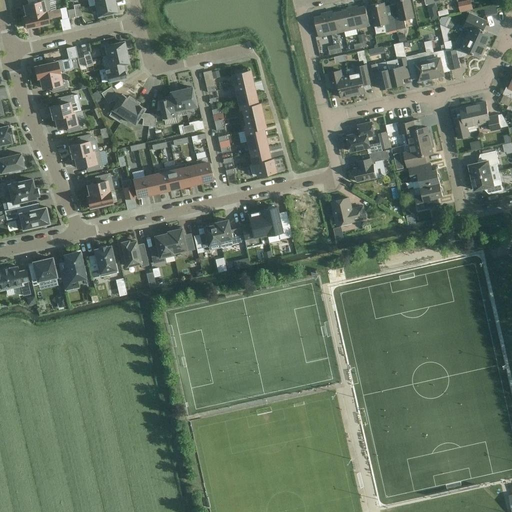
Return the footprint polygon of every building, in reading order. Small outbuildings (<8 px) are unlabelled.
[(25,17),(46,12),(51,11),(48,0),(33,0),(34,3),(23,6),(25,16),(25,17)] [(391,5),(396,30),(406,27),(404,19),(413,17),(409,0),(399,0),(397,1),(398,4),(391,5)] [(471,0),(464,0),(458,2),(461,12),(474,8),(471,0)] [(115,1),(96,5),(98,16),(117,12),(115,1)] [(385,23),(387,32),(396,30),(391,5),(384,7),(384,3),(378,5),(378,4),(371,5),(376,25),(385,23)] [(80,4),(73,5),(74,9),(68,10),(69,18),(82,16),(80,4)] [(66,7),(60,9),(62,19),(60,19),(63,31),(71,29),(68,18),(66,7)] [(366,7),(353,10),(357,29),(370,26),(366,7)] [(429,18),(438,19),(438,7),(430,7),(429,18)] [(340,13),(344,32),(357,29),(353,10),(340,13)] [(49,23),(46,12),(25,17),(25,16),(24,16),(25,19),(24,19),(25,26),(26,25),(27,28),(39,25),(40,26),(46,24),(46,23),(49,23)] [(340,13),(327,15),(332,35),(344,32),(340,13)] [(467,37),(485,46),(491,34),(483,31),(487,22),(470,14),(464,28),(470,30),(467,37)] [(327,15),(314,18),(319,38),(332,35),(327,15)] [(365,34),(360,35),(361,43),(355,44),(356,48),(367,46),(365,34)] [(468,52),(480,58),(485,46),(467,37),(461,49),(459,50),(460,57),(466,56),(468,52)] [(108,57),(127,52),(124,41),(100,47),(103,58),(108,57)] [(398,57),(407,55),(404,41),(394,44),(398,57)] [(372,61),(387,57),(384,45),(369,49),(372,61)] [(431,51),(428,52),(434,78),(444,76),(447,75),(445,65),(451,64),(448,52),(446,52),(446,50),(434,53),(431,51)] [(448,52),(451,64),(452,70),(460,68),(457,50),(448,52)] [(364,51),(359,53),(361,60),(367,58),(364,51)] [(129,63),(127,52),(108,57),(110,67),(106,68),(129,63)] [(428,52),(408,56),(411,73),(417,71),(419,81),(434,78),(428,52)] [(84,55),(87,65),(87,67),(94,65),(90,53),(84,55)] [(411,73),(408,56),(389,61),(395,87),(405,84),(402,75),(411,73)] [(80,68),(77,57),(71,58),(74,69),(80,68)] [(37,76),(38,77),(64,72),(61,61),(55,62),(54,61),(47,62),(48,64),(35,67),(36,69),(35,69),(36,76),(37,76)] [(369,65),(370,66),(374,86),(380,84),(381,90),(395,87),(389,61),(369,65)] [(129,63),(106,68),(109,81),(126,77),(125,70),(127,70),(125,64),(129,63)] [(352,77),(356,95),(366,93),(363,82),(371,80),(372,86),(374,86),(370,66),(368,67),(367,65),(355,68),(356,75),(351,76),(352,77)] [(232,75),(234,84),(252,80),(250,71),(247,71),(246,69),(235,72),(236,74),(232,75)] [(339,87),(342,98),(356,95),(352,77),(351,76),(343,78),(341,71),(329,74),(332,89),(339,87)] [(52,86),(54,92),(67,89),(66,82),(62,83),(60,73),(64,72),(38,77),(38,78),(39,78),(41,88),(52,86)] [(503,94),(511,98),(511,94),(511,79),(508,88),(506,87),(503,94)] [(236,92),(237,95),(255,91),(252,80),(234,84),(236,92)] [(121,123),(124,117),(135,100),(129,96),(128,98),(122,94),(120,98),(118,97),(111,86),(101,93),(108,104),(114,100),(116,103),(109,115),(121,123)] [(180,90),(184,109),(196,106),(192,87),(180,90)] [(175,111),(184,109),(180,90),(170,92),(171,96),(175,111)] [(237,95),(240,107),(257,103),(255,91),(237,95)] [(52,116),(53,118),(75,113),(75,112),(72,113),(70,103),(74,102),(73,95),(59,98),(60,104),(50,107),(51,109),(50,109),(51,116),(52,116)] [(177,115),(175,111),(171,96),(165,97),(166,99),(159,101),(163,118),(177,115)] [(142,125),(155,127),(157,114),(144,113),(143,112),(145,109),(139,105),(140,103),(135,100),(124,117),(135,124),(139,117),(143,119),(142,125)] [(490,123),(492,131),(501,129),(498,115),(489,117),(486,102),(473,105),(478,125),(490,123)] [(242,108),(244,118),(262,114),(260,104),(258,104),(257,103),(240,107),(240,109),(242,108)] [(464,123),(455,125),(458,138),(468,136),(470,136),(468,127),(478,125),(473,105),(460,108),(462,116),(464,123)] [(67,126),(69,132),(82,129),(81,122),(77,123),(75,113),(53,118),(54,118),(56,128),(67,126)] [(244,118),(247,129),(265,125),(262,114),(244,118)] [(414,122),(398,125),(400,134),(402,133),(405,146),(411,145),(432,140),(431,133),(429,134),(428,127),(416,130),(414,122)] [(225,129),(224,123),(215,124),(216,131),(225,129)] [(348,137),(351,152),(371,148),(368,137),(375,135),(372,123),(359,126),(360,134),(348,137)] [(183,124),(178,125),(180,134),(194,130),(193,124),(184,126),(183,124)] [(245,130),(247,141),(265,137),(263,127),(265,127),(265,125),(247,129),(247,130),(245,130)] [(0,144),(12,142),(8,126),(0,127),(0,144)] [(92,152),(98,151),(96,141),(93,141),(92,134),(78,138),(80,143),(70,146),(70,148),(69,148),(71,155),(72,155),(72,157),(74,156),(92,152)] [(247,141),(250,152),(268,148),(265,137),(247,141)] [(405,153),(408,168),(409,168),(422,165),(420,156),(433,153),(432,147),(434,147),(432,140),(411,145),(412,152),(405,153)] [(250,152),(253,164),(270,160),(268,148),(250,152)] [(100,161),(98,151),(92,152),(74,156),(76,167),(87,165),(88,171),(102,168),(100,161)] [(469,165),(472,178),(491,173),(499,172),(497,164),(499,164),(496,151),(480,154),(482,162),(469,165)] [(0,158),(0,169),(1,173),(11,170),(11,173),(18,171),(18,169),(24,167),(21,153),(0,158)] [(196,161),(201,182),(212,180),(208,162),(206,156),(196,159),(196,161)] [(270,160),(253,164),(250,164),(253,176),(275,171),(272,159),(270,160)] [(355,169),(358,182),(377,178),(374,164),(372,165),(371,159),(359,162),(360,168),(355,169)] [(191,185),(201,182),(196,161),(186,163),(191,185)] [(176,169),(180,187),(191,185),(186,163),(175,166),(176,170),(176,169)] [(422,187),(440,183),(437,170),(432,171),(431,163),(422,165),(409,168),(413,182),(420,181),(422,187)] [(166,172),(170,189),(180,187),(176,169),(176,170),(175,166),(165,168),(166,172)] [(156,174),(160,192),(170,189),(166,172),(165,168),(154,171),(155,174),(156,174)] [(488,187),(489,194),(503,191),(500,179),(499,172),(491,173),(472,178),(475,190),(488,187)] [(88,196),(88,197),(115,190),(114,190),(113,190),(110,174),(96,177),(97,183),(86,185),(89,196),(88,196)] [(145,177),(149,194),(160,192),(156,174),(155,174),(145,177)] [(145,177),(134,179),(138,197),(149,194),(145,177)] [(32,179),(8,185),(12,201),(7,202),(9,209),(20,207),(19,202),(36,198),(36,196),(38,195),(36,188),(34,188),(32,179)] [(443,196),(440,183),(422,187),(414,189),(419,210),(440,206),(438,197),(443,196)] [(132,186),(122,188),(127,210),(137,208),(132,186)] [(90,205),(90,208),(103,205),(103,206),(110,204),(110,203),(112,202),(110,192),(115,191),(115,190),(88,197),(88,199),(87,199),(89,205),(90,205)] [(333,202),(338,226),(367,219),(364,207),(353,210),(350,198),(333,202)] [(17,217),(20,230),(49,223),(46,207),(40,208),(38,203),(20,207),(9,209),(4,210),(7,220),(17,217)] [(278,233),(280,239),(292,237),(288,218),(279,220),(276,206),(275,207),(273,205),(268,206),(267,208),(262,210),(268,235),(278,233)] [(241,226),(246,247),(262,243),(260,235),(267,234),(267,235),(268,235),(262,210),(261,210),(262,211),(248,214),(251,224),(241,226)] [(220,243),(221,248),(232,245),(232,244),(239,243),(236,231),(230,232),(227,220),(215,223),(215,224),(216,224),(220,243)] [(199,234),(194,236),(198,253),(204,251),(203,248),(209,246),(210,250),(221,248),(220,243),(216,224),(215,224),(204,227),(205,233),(199,234)] [(334,228),(337,238),(344,236),(341,226),(334,228)] [(169,231),(174,252),(186,249),(186,251),(194,249),(191,237),(184,239),(182,227),(175,228),(176,229),(169,231)] [(151,251),(153,263),(165,260),(164,256),(174,254),(173,252),(174,252),(169,231),(168,231),(168,233),(163,234),(162,233),(156,234),(156,235),(155,236),(158,250),(151,251)] [(140,263),(141,267),(149,265),(144,243),(137,245),(136,241),(129,242),(129,240),(121,242),(126,266),(140,263)] [(90,265),(93,278),(101,276),(101,273),(109,271),(110,274),(118,272),(116,264),(115,264),(111,246),(106,247),(106,246),(99,247),(99,248),(94,249),(97,263),(90,265)] [(81,250),(72,252),(72,253),(69,254),(69,258),(65,259),(68,270),(61,271),(59,263),(58,263),(65,291),(65,290),(78,287),(78,288),(79,288),(77,280),(87,278),(84,264),(82,265),(82,261),(83,261),(81,250)] [(29,269),(33,286),(39,284),(38,281),(56,276),(52,258),(34,262),(35,268),(29,269)] [(0,289),(21,285),(23,296),(31,294),(28,281),(26,270),(18,272),(17,266),(9,268),(9,267),(1,269),(2,269),(0,269),(0,289)] [(152,269),(154,277),(160,276),(158,267),(152,269)]
